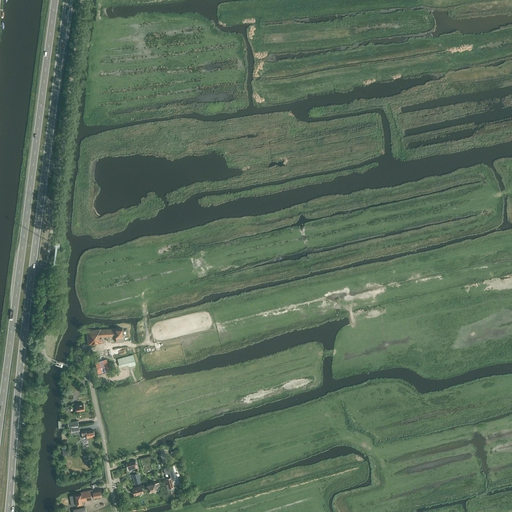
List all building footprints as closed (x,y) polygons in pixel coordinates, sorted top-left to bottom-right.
[(117,342),(124,342),(123,328),(116,329),(101,330),(101,329),(87,331),(88,345),(103,343),(102,337),(116,336),(117,342)] [(133,355),(129,356),(117,360),(120,367),(129,364),(129,367),(136,365),(133,355)] [(111,362),(108,363),(107,360),(97,363),(101,374),(111,371),(110,369),(113,369),(111,362)] [(82,431),(82,435),(83,439),(88,438),(87,437),(95,436),(94,430),(86,431),(86,430),(82,431)] [(135,460),(126,463),(127,467),(133,466),(134,468),(137,467),(135,460)] [(173,466),(164,468),(165,474),(170,473),(171,477),(172,481),(177,480),(173,466)] [(138,473),(132,475),(135,484),(141,482),(138,473)] [(160,486),(160,482),(156,483),(155,482),(147,484),(149,491),(157,489),(157,487),(160,486)] [(132,488),(135,495),(144,493),(142,485),(132,488)] [(82,494),(72,496),(69,496),(71,506),(78,504),(78,505),(83,503),(83,501),(94,499),(94,498),(93,490),(81,492),(82,494)]
